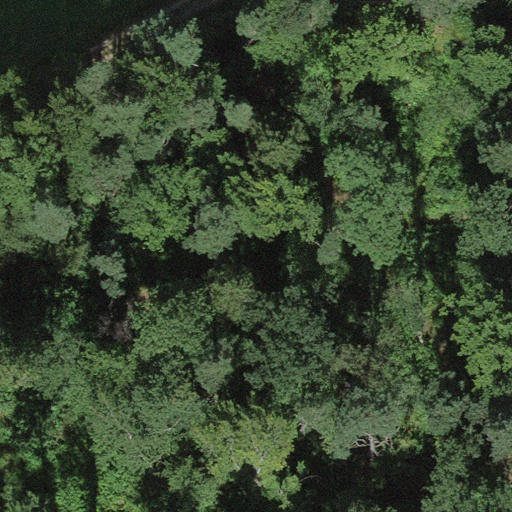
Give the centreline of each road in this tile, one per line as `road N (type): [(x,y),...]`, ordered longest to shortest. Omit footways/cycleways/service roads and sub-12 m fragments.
road 1 (track): [(209,0),(0,108)]
road 2 (track): [(377,0),(439,25),(511,90)]
